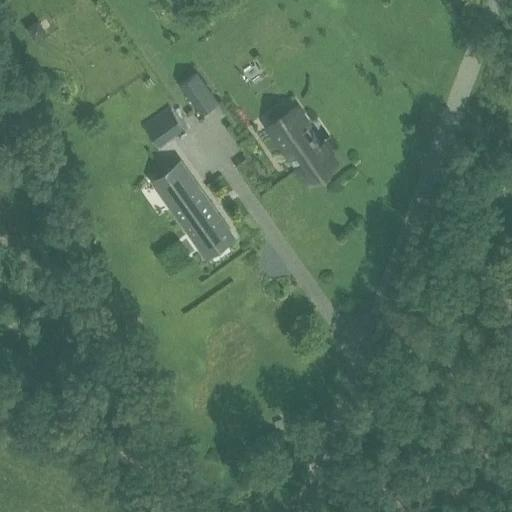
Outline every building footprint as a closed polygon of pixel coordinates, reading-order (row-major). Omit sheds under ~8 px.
[(189,97),(207,84),(197,71),(179,83),(189,97)] [(270,125),(309,181),(336,163),(297,106),(270,125)] [(144,125),(158,144),(174,133),(160,114),(144,125)] [(181,162),(164,174),(171,183),(187,171),(181,162)] [(232,235),(200,190),(173,205),(207,253),(232,235)] [(274,420),(276,427),(284,425),(281,418),(274,420)]
